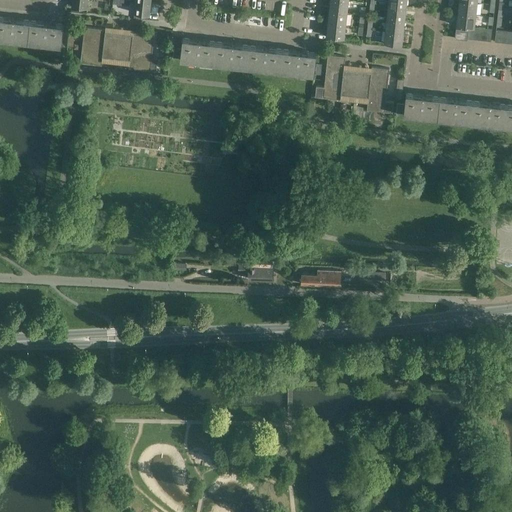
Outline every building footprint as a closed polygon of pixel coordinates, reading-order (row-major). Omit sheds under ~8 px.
[(151,2),(136,0),(135,0),(134,13),(149,14),(151,2)] [(347,13),(348,1),(343,0),(329,0),(329,11),(347,13)] [(475,15),(477,2),(459,0),(457,13),(475,15)] [(404,19),(406,7),(388,5),(386,17),(404,19)] [(345,25),(347,13),(329,11),(327,23),(345,25)] [(457,13),(456,24),(456,25),(468,27),(474,27),(474,24),(475,15),(457,13)] [(0,38),(28,41),(30,20),(0,16),(0,38)] [(403,32),(404,19),(386,17),(385,30),(403,32)] [(61,45),(63,24),(30,20),(28,41),(61,45)] [(327,23),(326,36),(344,38),(345,25),(327,23)] [(84,26),(80,63),(102,65),(103,56),(129,59),(128,68),(150,71),(156,71),(158,58),(152,57),(154,34),(133,32),(132,34),(106,31),(106,29),(84,26)] [(456,28),(455,38),(467,39),(467,38),(468,30),(456,28)] [(401,44),(403,32),(385,30),(384,42),(401,44)] [(214,62),(216,41),(183,38),(182,48),(181,58),(214,62)] [(247,66),(249,45),(216,41),(214,62),(247,66)] [(280,70),(282,49),(249,45),(247,66),(280,70)] [(181,58),(182,48),(174,47),(172,57),(181,58)] [(315,52),(282,49),(280,70),(313,73),(315,52)] [(316,86),(315,97),(323,97),(340,99),(341,94),(368,97),(366,110),(384,112),(392,113),(393,102),(385,101),(389,68),(371,66),(371,72),(344,69),(345,56),(327,54),(324,87),(316,86)] [(398,79),(395,98),(401,99),(404,79),(398,79)] [(436,117),(439,97),(405,93),(404,103),(403,113),(403,114),(436,117)] [(470,121),(472,100),(439,97),(436,117),(470,121)] [(503,125),(505,104),(472,100),(470,121),(503,125)] [(397,103),(396,112),(403,113),(404,103),(397,103)] [(511,104),(505,104),(503,125),(511,125),(511,104)] [(243,136),(235,135),(233,151),(241,152),(243,136)] [(174,262),(174,269),(175,270),(186,270),(186,262),(175,262),(174,262)] [(273,268),(247,268),(248,265),(238,265),(238,272),(247,272),(247,279),(272,280),(273,268)] [(341,286),(341,281),(342,271),(316,270),(316,274),(301,274),(300,284),(341,286)]
